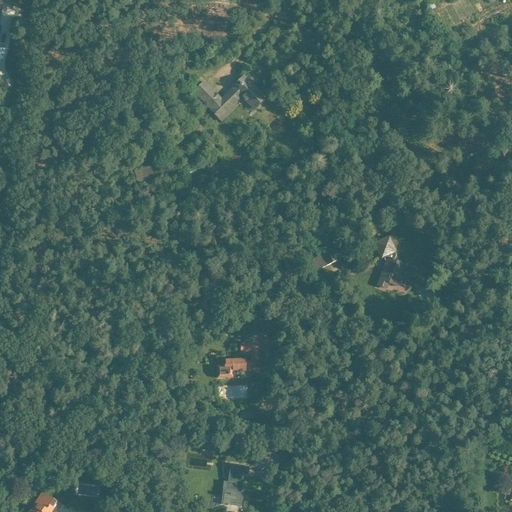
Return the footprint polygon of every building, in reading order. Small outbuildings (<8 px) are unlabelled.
[(214,116),(215,115),(218,119),(241,96),(254,110),(257,107),(258,108),(263,103),(262,102),(265,99),(244,77),(232,88),(233,88),(221,100),(204,82),(194,92),(192,94),(195,97),(197,95),(211,110),(210,111),(214,114),(213,115),(214,116)] [(139,187),(168,177),(163,162),(134,172),(139,187)] [(414,283),(415,280),(418,270),(405,266),(406,265),(394,261),(394,260),(392,259),(394,255),(393,253),(395,252),(389,238),(375,244),(381,258),(383,257),(384,259),(387,260),(377,286),(386,289),(388,283),(398,287),(401,278),(414,283)] [(337,261),(336,259),(332,251),(334,250),(331,244),(320,249),(323,255),(312,259),(316,269),(317,270),(337,261)] [(265,319),(252,321),(254,337),(267,335),(265,323),(265,319)] [(217,366),(217,368),(217,378),(230,378),(230,375),(231,375),(231,374),(232,374),(232,371),(245,370),(245,368),(251,368),(251,369),(259,368),(258,352),(258,344),(241,344),(241,352),(244,352),(244,360),(225,361),(225,366),(217,366)] [(468,462),(464,471),(474,475),(478,466),(468,462)] [(221,504),(231,506),(241,507),(243,492),(241,491),(243,475),(248,476),(249,467),(230,465),(228,481),(224,481),(221,504)] [(57,511),(61,506),(53,500),(44,494),(39,501),(38,500),(29,511),(57,511)]
